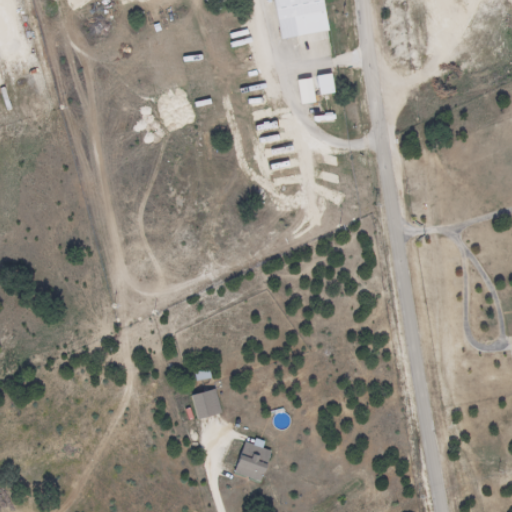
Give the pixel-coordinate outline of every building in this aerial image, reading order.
[(327,0),(310,0),(278,6),(286,48),(335,39),(327,0)] [(498,53),(456,70),(463,89),(505,72),(498,53)] [(311,76),(313,95),(329,94),(327,74),(311,76)] [(322,83),(325,105),(341,103),(338,80),(322,83)] [(193,381),(207,378),(206,371),(192,373),(193,381)] [(192,420),(218,414),(213,390),(186,397),(192,420)] [(230,474),(258,482),(267,451),(240,443),(230,474)]
